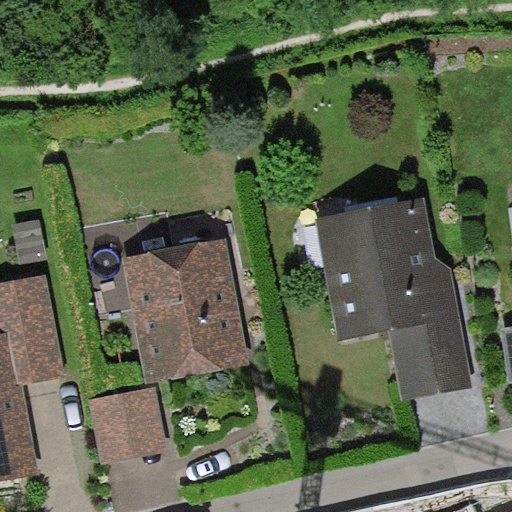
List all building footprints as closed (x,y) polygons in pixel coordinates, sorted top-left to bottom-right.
[(420,204),(325,222),(346,330),(395,321),(408,389),(467,378),(446,266),(432,269),(420,204)] [(222,242),(122,260),(146,386),(246,367),(222,242)] [(0,499),(48,490),(28,394),(75,374),(54,272),(0,282),(0,499)] [(511,329),(502,331),(509,383),(511,382),(511,329)] [(89,402),(102,466),(168,452),(155,388),(89,402)]
